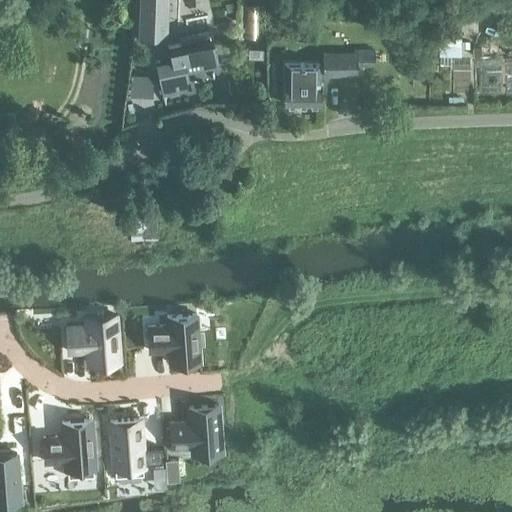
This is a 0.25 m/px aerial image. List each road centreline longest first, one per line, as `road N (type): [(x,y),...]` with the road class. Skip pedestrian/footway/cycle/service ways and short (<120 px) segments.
road 1 (unclassified): [(0,201),(66,192),(114,173),(155,138),(204,118),(237,120),(268,136),(511,119)]
road 2 (residential): [(0,344),(45,380),(94,395),(196,389)]
